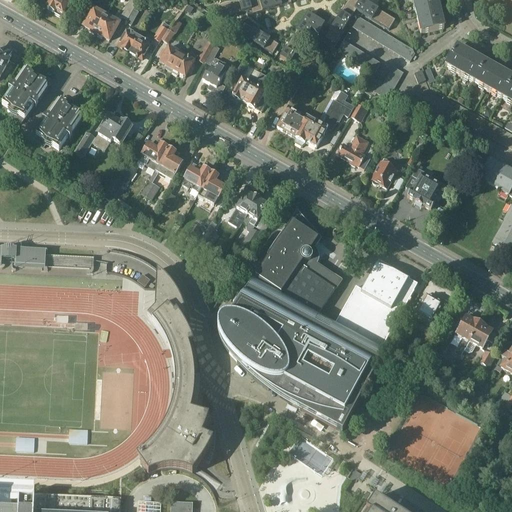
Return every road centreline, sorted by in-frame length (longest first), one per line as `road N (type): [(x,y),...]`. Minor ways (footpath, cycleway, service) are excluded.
road 1 (secondary): [(0,12),(511,302)]
road 2 (unclassified): [(217,389),(194,302),(167,263),(124,242),(0,236)]
road 3 (unclassified): [(438,511),(277,403),(246,388),(217,389)]
road 4 (unclassified): [(253,511),(217,389)]
